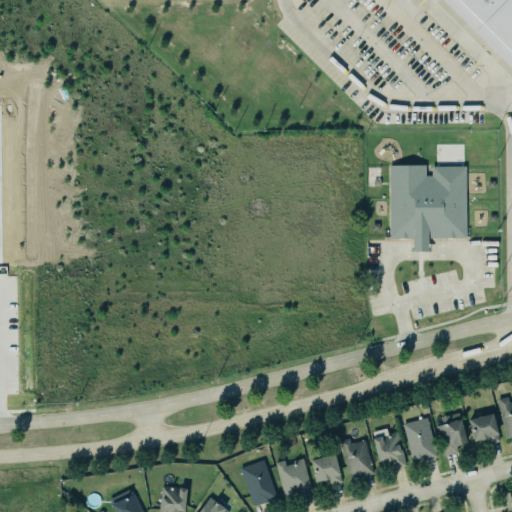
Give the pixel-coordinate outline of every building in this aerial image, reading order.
[(511,68),(442,0),(511,0),(511,68)] [(387,164),(424,164),(424,175),(430,175),(430,166),(463,165),(465,186),(464,237),(426,237),(426,243),(426,247),(429,248),(429,249),(429,250),(419,251),(408,250),(408,249),(408,248),(411,248),(411,243),(411,237),(388,237),(387,164)] [(495,398),(505,437),(511,435),(511,400),(507,402),(506,395),(495,398)] [(437,425),(444,456),(457,452),(455,445),(466,442),(459,412),(442,416),(443,423),(437,425)] [(466,419),(491,412),(499,441),(486,444),(485,438),(480,440),(479,439),(472,441),(466,419)] [(425,416),(401,422),(411,462),(435,456),(425,416)] [(378,462),(390,460),(392,469),(405,466),(398,432),(387,434),(386,428),(371,431),(378,462)] [(337,439),(347,479),(366,474),(372,472),(363,438),(349,442),(347,437),(337,439)] [(309,460),(333,454),(339,481),(328,484),(327,479),(321,480),(321,479),(314,481),(309,460)] [(238,464),(260,456),(274,494),(251,502),(238,464)] [(301,456),(310,489),(283,496),(274,461),(282,459),(284,464),(291,462),(291,459),(301,456)] [(156,511),(160,485),(185,488),(183,511),(175,511),(156,511)] [(140,511),(131,493),(109,504),(112,511),(140,511)] [(208,496),(196,511),(227,511),(228,511),(208,496)]
